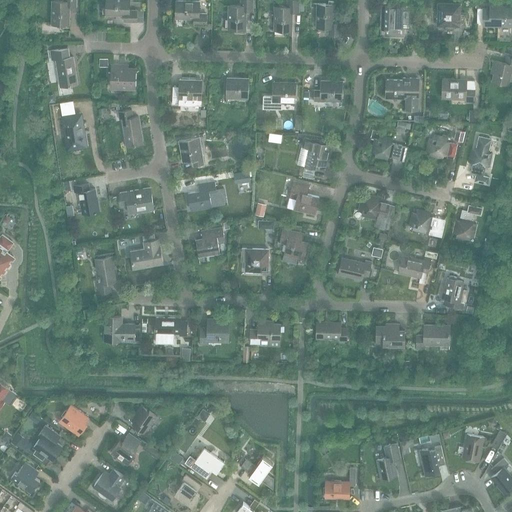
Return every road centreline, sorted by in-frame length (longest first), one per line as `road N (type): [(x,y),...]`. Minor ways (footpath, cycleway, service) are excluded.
road 1 (residential): [(360,60),(146,52)]
road 2 (residential): [(311,305),(346,174)]
road 3 (residential): [(180,299),(159,167)]
road 4 (residential): [(180,299),(311,305)]
road 5 (residential): [(311,305),(437,307)]
road 6 (residential): [(43,511),(117,409)]
